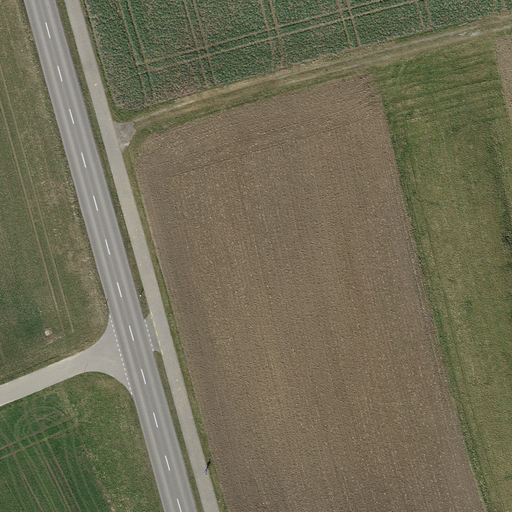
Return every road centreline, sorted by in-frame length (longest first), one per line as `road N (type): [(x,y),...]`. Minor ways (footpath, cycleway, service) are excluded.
road 1 (tertiary): [(180,511),(40,0)]
road 2 (track): [(110,136),(166,111),(511,20)]
road 3 (track): [(163,328),(0,401)]
